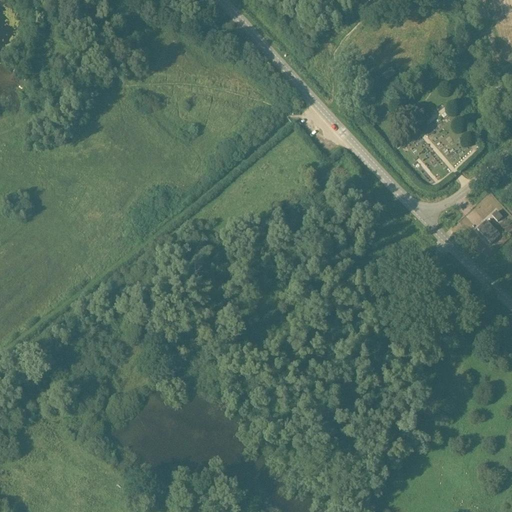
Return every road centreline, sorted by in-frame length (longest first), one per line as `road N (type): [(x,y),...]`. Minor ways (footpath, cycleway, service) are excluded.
road 1 (unclassified): [(425,217),(220,0)]
road 2 (unclassified): [(511,302),(425,217)]
